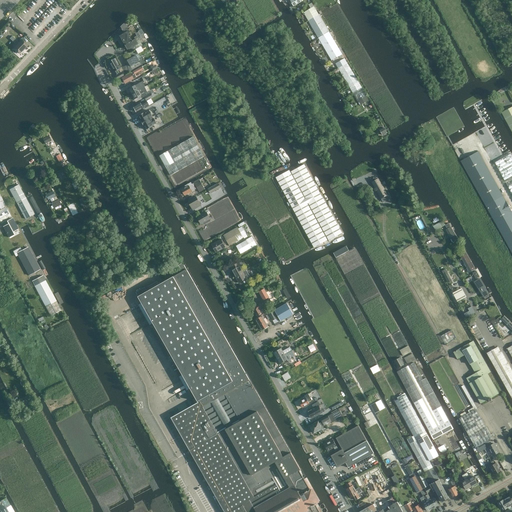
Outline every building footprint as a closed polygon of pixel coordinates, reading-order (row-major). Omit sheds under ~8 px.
[(308,21),(318,15),(312,3),(308,5),(310,8),(303,13),(308,21)] [(308,21),(318,38),(329,32),(318,15),(308,21)] [(119,36),(123,43),(124,45),(128,42),(132,40),(126,32),(119,36)] [(331,60),(342,54),(329,32),(318,38),(331,60)] [(137,44),(136,41),(138,40),(138,39),(136,36),(134,37),(135,39),(132,40),(128,42),(124,45),(127,50),(129,49),(130,52),(136,49),(142,46),(140,43),(137,44)] [(22,40),(14,48),(22,57),(28,51),(25,48),(27,46),(22,40)] [(130,72),(132,70),(130,67),(139,62),(138,61),(139,60),(137,57),(136,57),(135,55),(126,60),(129,64),(126,65),(130,72)] [(125,75),(122,69),(121,67),(121,66),(116,58),(107,62),(110,66),(108,67),(109,69),(111,68),(113,72),(114,71),(116,75),(115,76),(117,80),(125,75)] [(338,68),(348,85),(357,80),(346,63),(338,68)] [(130,74),(122,78),(125,83),(132,79),(130,74)] [(353,93),(361,88),(357,80),(348,85),(353,93)] [(139,83),(128,89),(131,94),(138,90),(136,88),(140,86),(139,83)] [(368,100),(361,88),(353,93),(360,105),(368,100)] [(131,94),(134,99),(140,96),(142,99),(144,97),(147,96),(145,93),(147,92),(145,89),(139,93),(138,90),(131,94)] [(135,112),(142,108),(143,109),(149,106),(146,101),(140,104),(139,103),(132,107),(135,112)] [(511,106),(501,113),(506,120),(508,126),(511,131),(511,106)] [(140,121),(141,123),(151,117),(151,116),(152,116),(149,110),(143,113),(138,116),(140,120),(140,121)] [(152,118),(151,117),(141,123),(143,126),(143,125),(146,130),(151,127),(151,126),(156,123),(153,118),(152,118)] [(204,156),(193,137),(159,156),(171,175),(204,156)] [(511,253),(511,212),(500,192),(478,152),(461,161),(511,253)] [(495,163),(511,194),(511,156),(511,154),(495,163)] [(314,247),(327,240),(307,204),(308,203),(329,240),(342,233),(323,197),(322,197),(304,164),(291,172),(306,198),(305,199),(289,170),(276,178),(314,247)] [(379,178),(378,179),(378,177),(376,178),(374,178),(373,180),(371,181),(372,182),(375,188),(374,189),(375,191),(376,191),(381,199),(388,195),(379,178)] [(194,183),(192,184),(195,189),(197,188),(199,192),(205,189),(199,179),(194,182),(194,183)] [(185,186),(186,187),(182,190),(185,195),(195,190),(195,189),(192,184),(191,182),(185,186)] [(210,193),(221,188),(218,183),(208,189),(210,193)] [(33,212),(19,186),(10,191),(25,219),(27,218),(26,216),(33,212)] [(193,209),(194,209),(201,205),(196,197),(188,202),(189,202),(188,203),(189,205),(190,205),(193,209)] [(75,205),(69,207),(73,215),(78,212),(75,205)] [(0,210),(0,220),(1,222),(11,216),(9,213),(8,213),(6,208),(0,210)] [(210,219),(207,212),(197,218),(201,224),(204,222),(206,224),(211,221),(209,219),(210,219)] [(8,224),(3,226),(9,237),(14,234),(13,232),(18,229),(12,218),(7,221),(8,224)] [(237,227),(223,236),(229,246),(247,236),(242,228),(239,229),(237,227)] [(453,242),(458,240),(451,227),(445,230),(453,242)] [(249,238),(240,244),(245,252),(254,247),(249,238)] [(225,247),(221,239),(211,245),(216,253),(225,247)] [(347,246),(334,251),(336,256),(349,251),(347,246)] [(28,247),(17,253),(29,275),(39,269),(28,247)] [(469,273),(474,270),(475,269),(465,252),(460,255),(469,273)] [(243,272),(240,267),(245,264),(243,260),(238,263),(231,267),(235,274),(236,273),(237,275),(235,276),(239,283),(246,279),(248,281),(252,279),(246,270),(243,272)] [(322,511),(317,503),(319,502),(312,489),(309,490),(298,471),(300,470),(290,450),(250,380),(249,380),(186,269),(183,263),(178,265),(182,272),(168,280),(147,291),(145,287),(136,292),(138,296),(138,297),(195,397),(198,402),(172,417),(225,511),(322,511)] [(43,275),(32,281),(49,313),(57,309),(58,312),(61,310),(43,275)] [(485,299),(489,297),(491,296),(481,278),(475,282),(485,299)] [(466,297),(461,288),(452,293),(457,302),(466,297)] [(264,289),(259,292),(264,300),(269,298),(264,289)] [(254,313),(256,317),(265,312),(264,311),(268,309),(266,306),(272,303),(269,299),(264,302),(265,303),(261,305),(260,302),(252,307),(255,312),(254,313)] [(287,303),(274,310),(281,322),(293,314),(287,303)] [(472,305),(468,307),(469,310),(464,312),(466,316),(475,312),(472,305)] [(269,314),(271,318),(272,321),(273,321),(277,318),(273,311),(269,314)] [(256,320),(259,325),(265,321),(263,316),(256,320)] [(511,324),(504,316),(501,319),(511,331),(511,324)] [(265,321),(259,325),(262,330),(269,327),(265,321)] [(446,345),(448,344),(457,339),(452,330),(441,336),(446,345)] [(470,364),(473,369),(475,373),(466,378),(481,404),(488,399),(489,402),(492,400),(491,398),(499,394),(487,374),(491,372),(473,341),(454,352),(457,359),(464,355),(470,364)] [(511,398),(511,374),(497,347),(487,353),(511,398)] [(285,354),(285,355),(289,352),(288,350),(284,352),(281,348),(273,352),(277,358),(285,354)] [(287,358),(285,355),(285,354),(277,358),(280,364),(287,360),(288,361),(293,358),(291,356),(287,358)] [(398,369),(404,365),(400,357),(394,361),(398,369)] [(429,431),(433,440),(453,429),(426,378),(423,380),(414,363),(397,372),(429,431)] [(371,367),(374,373),(381,370),(378,364),(371,367)] [(286,380),(291,377),(288,371),(282,375),(286,380)] [(308,394),(304,396),(306,398),(299,402),(302,408),(309,404),(308,402),(312,400),(308,394)] [(431,483),(439,480),(429,461),(418,440),(427,435),(406,395),(395,401),(413,436),(407,439),(418,460),(427,477),(428,477),(431,483)] [(370,405),(375,413),(385,408),(380,400),(370,405)] [(314,408),(308,412),(311,418),(322,412),(319,406),(320,405),(318,401),(312,405),(314,408)] [(478,453),(488,447),(493,456),(499,452),(494,443),(490,445),(487,440),(492,438),(476,409),(459,418),(475,447),(478,453)] [(314,434),(320,430),(320,431),(322,430),(322,429),(323,428),(322,427),(331,422),(332,423),(343,417),(339,410),(328,416),(321,420),(321,419),(319,421),(318,420),(309,425),(311,429),(314,434)] [(331,455),(336,465),(337,467),(346,463),(348,467),(374,453),(358,425),(336,438),(342,449),(331,455)] [(439,456),(427,435),(418,440),(429,461),(438,456),(439,456)] [(333,439),(324,444),(326,447),(325,448),(326,450),(327,450),(328,451),(334,447),(335,450),(338,449),(333,439)] [(444,444),(438,448),(441,454),(447,450),(444,444)] [(497,473),(500,471),(496,463),(495,463),(494,461),(491,462),(492,465),(490,466),(494,474),(495,474),(496,474),(498,473),(497,473)] [(379,466),(360,475),(365,486),(374,482),(380,493),(390,488),(379,466)] [(414,473),(422,489),(428,486),(420,470),(414,473)] [(464,474),(471,486),(474,485),(475,485),(477,484),(476,483),(477,483),(473,476),(468,478),(468,477),(469,476),(467,473),(464,474)] [(464,480),(461,482),(466,489),(471,486),(464,474),(462,475),(464,480)] [(395,475),(391,477),(396,485),(399,483),(395,475)] [(355,477),(361,488),(363,487),(357,476),(355,477)] [(422,489),(415,476),(410,479),(417,492),(422,489)] [(442,502),(444,500),(445,502),(449,499),(439,480),(431,483),(429,484),(434,492),(436,491),(442,502)] [(454,486),(448,489),(453,497),(454,497),(455,497),(456,496),(459,494),(456,489),(457,488),(456,486),(456,485),(454,480),(451,481),(454,486)] [(346,489),(348,493),(355,489),(352,485),(350,482),(346,484),(348,487),(346,489)] [(355,489),(348,493),(351,498),(353,496),(356,500),(361,497),(359,493),(362,491),(359,487),(355,489)] [(426,495),(433,508),(438,505),(434,497),(430,499),(429,498),(430,497),(428,494),(426,495)] [(427,511),(433,508),(426,495),(423,497),(425,500),(426,500),(426,501),(423,503),(427,511)] [(511,501),(509,497),(503,500),(508,509),(509,509),(508,508),(508,507),(511,506),(511,501)] [(358,511),(404,511),(398,500),(383,508),(379,500),(358,511)] [(503,500),(501,501),(500,502),(499,501),(498,502),(498,503),(497,503),(499,507),(498,507),(501,511),(505,509),(506,511),(510,511),(509,509),(508,509),(503,500)] [(410,502),(405,505),(408,511),(409,511),(413,510),(414,511),(422,511),(418,505),(414,507),(410,502)]
